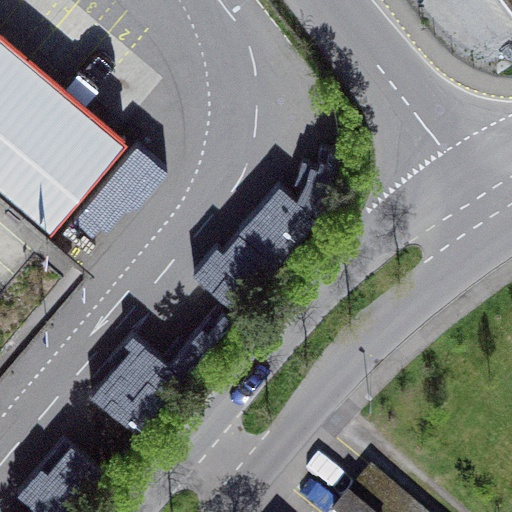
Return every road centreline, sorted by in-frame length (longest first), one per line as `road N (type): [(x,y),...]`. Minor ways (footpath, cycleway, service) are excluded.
road 1 (residential): [(193,511),(385,291),(486,207)]
road 2 (unclassified): [(327,0),(486,207)]
